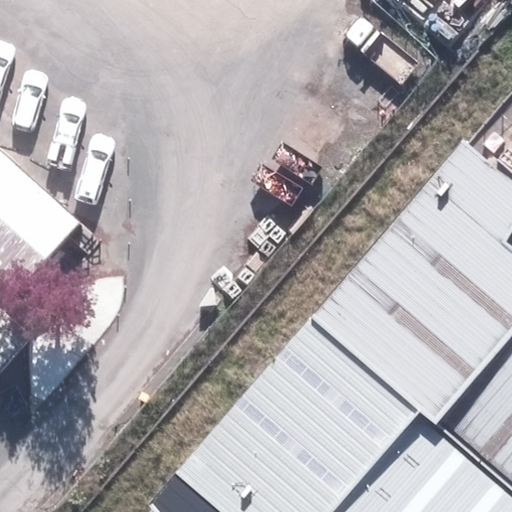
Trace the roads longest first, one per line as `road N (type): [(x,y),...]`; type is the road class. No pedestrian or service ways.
road 1 (unknown): [(333,0),(251,127),(195,259),(108,390)]
road 2 (unknown): [(108,390),(11,511)]
road 3 (unknown): [(165,0),(210,55),(251,127)]
road 4 (unknown): [(0,310),(108,390)]
